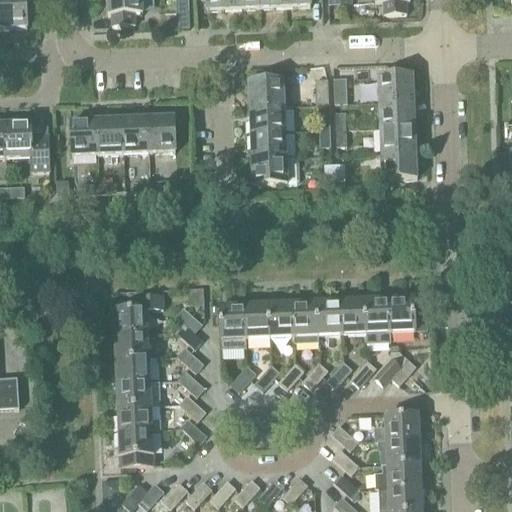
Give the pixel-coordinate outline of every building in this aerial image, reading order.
[(0,0),(0,6),(1,34),(27,33),(25,0),(0,0)] [(140,0),(106,0),(107,19),(120,19),(121,35),(142,34),(140,0)] [(175,0),(176,15),(187,14),(186,0),(175,0)] [(233,14),(232,0),(192,0),(192,3),(206,3),(206,16),(233,14)] [(232,0),(233,14),(258,13),(257,0),(232,0)] [(257,0),(258,13),(284,12),(282,0),(257,0)] [(282,0),(284,12),(310,11),(309,0),(282,0)] [(328,0),(329,9),(339,8),(339,0),(328,0)] [(407,0),(374,0),(375,7),(381,7),(382,19),(405,18),(404,6),(408,6),(407,0)] [(378,107),(413,105),(412,80),(377,81),(378,107)] [(315,110),(328,109),(327,83),(314,84),(315,110)] [(333,109),(345,108),(345,83),(333,83),(333,109)] [(248,113),(284,111),(283,85),(247,87),(248,113)] [(379,132),(414,130),(413,105),(378,107),(379,132)] [(250,138),(285,136),(284,111),(248,113),(250,138)] [(336,134),(345,133),(345,117),(336,117),(336,134)] [(319,135),(329,134),(328,118),(318,118),(319,135)] [(148,122),(148,157),(174,156),(173,121),(148,122)] [(123,158),(148,157),(148,122),(122,123),(123,158)] [(121,158),(123,158),(122,123),(96,124),(98,159),(100,159),(100,167),(122,166),(121,158)] [(95,160),(98,159),(96,124),(70,126),(72,167),(95,166),(95,160)] [(30,127),(4,128),(5,163),(31,162),(32,177),(50,177),(48,143),(30,143),(30,127)] [(380,158),(415,156),(414,130),(379,132),(380,158)] [(345,133),(336,134),(337,151),(345,151),(345,133)] [(329,134),(319,135),(319,152),(329,152),(329,134)] [(251,163),(286,162),(285,136),(250,138),(251,163)] [(415,156),(380,158),(382,184),(417,182),(415,156)] [(286,162),(251,163),(252,190),(298,188),(297,161),(286,162)] [(324,186),(334,186),(334,169),(324,170),(324,186)] [(334,169),(334,186),(343,186),(342,169),(334,169)] [(509,169),(498,169),(499,182),(510,181),(509,169)] [(149,186),(149,197),(165,196),(164,185),(149,186)] [(135,198),(149,197),(149,186),(135,186),(135,198)] [(99,188),(99,198),(115,197),(115,187),(99,188)] [(81,199),(99,198),(99,188),(81,189),(81,199)] [(6,192),(6,202),(23,201),(23,192),(6,192)] [(388,303),(389,336),(391,336),(391,342),(413,342),(413,335),(426,335),(425,316),(414,316),(414,301),(388,303)] [(112,315),(114,340),(147,338),(146,316),(164,316),(163,302),(134,303),(135,314),(112,315)] [(194,313),(204,313),(204,302),(194,302),(194,313)] [(342,338),(366,337),(364,303),(340,304),(342,338)] [(390,354),(389,336),(388,303),(364,303),(366,337),(366,355),(390,354)] [(317,339),(342,338),(340,304),(316,305),(317,339)] [(318,347),(317,339),(316,305),(292,306),(293,340),(294,348),(318,347)] [(269,341),(293,340),(292,306),(268,307),(269,341)] [(245,342),(269,341),(268,307),(244,308),(245,342)] [(246,352),(245,342),(244,308),(219,309),(220,353),(246,352)] [(183,328),(193,337),(201,329),(182,312),(174,321),(183,328)] [(202,345),(193,337),(183,328),(175,337),(194,354),(202,345)] [(114,364),(148,362),(147,338),(114,340),(114,364)] [(195,378),(203,369),(184,352),(176,361),(195,378)] [(399,372),(390,383),(399,391),(415,371),(398,357),(390,357),(391,364),(399,372)] [(116,388),(149,386),(148,362),(114,364),(116,388)] [(383,391),(390,383),(399,372),(391,364),(374,384),(383,391)] [(335,393),(352,374),(343,366),(326,385),(335,393)] [(358,392),(376,373),(367,366),(350,385),(358,392)] [(286,395),(303,376),(295,368),(278,388),(286,395)] [(310,394),(328,375),(319,368),(302,386),(310,394)] [(262,396),(279,378),(271,370),(253,388),(262,396)] [(238,398),(255,378),(247,371),(230,390),(238,398)] [(196,402),(204,393),(185,376),(177,385),(196,402)] [(0,384),(0,414),(18,413),(16,383),(0,384)] [(116,412),(150,410),(149,386),(116,388),(116,412)] [(197,426),(205,417),(186,400),(178,409),(197,426)] [(117,436),(151,434),(160,434),(159,410),(150,410),(116,412),(117,436)] [(377,446),(419,444),(418,419),(383,421),(383,434),(374,434),(374,446),(377,446)] [(276,422),(260,424),(262,441),(278,439),(276,422)] [(198,450),(199,450),(206,441),(187,424),(179,433),(198,450)] [(349,456),(357,447),(339,430),(331,439),(349,456)] [(151,434),(117,436),(119,472),(152,471),(151,434)] [(380,470),(420,468),(419,444),(377,446),(378,470),(380,470)] [(351,480),(358,472),(339,454),(331,463),(351,480)] [(376,495),(421,492),(420,468),(380,470),(381,478),(372,479),(373,495),(376,495)] [(351,504),(359,496),(340,479),(332,487),(351,504)] [(290,509),(307,490),(298,482),(281,501),(290,509)] [(266,510),(283,491),(275,483),(257,502),(266,510)] [(242,511),(259,492),(251,484),(233,503),(242,511)] [(119,485),(103,486),(103,502),(112,501),(119,494),(119,485)] [(217,511),(218,511),(235,493),(226,485),(209,505),(217,511)] [(192,511),(195,511),(211,494),(202,486),(185,506),(192,511)] [(167,511),(172,511),(187,495),(178,487),(161,507),(167,511)] [(154,488),(147,497),(138,508),(142,511),(148,511),(163,496),(154,488)] [(134,511),(138,508),(147,497),(138,489),(121,509),(123,511),(134,511)] [(376,511),(421,511),(421,492),(376,495),(376,511)] [(334,511),(351,511),(341,502),(333,511),(334,511)]
